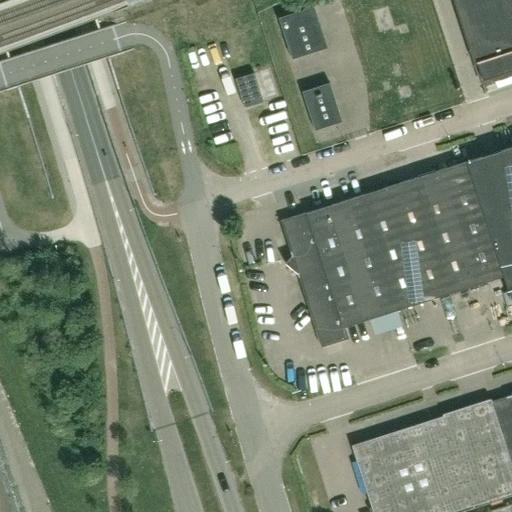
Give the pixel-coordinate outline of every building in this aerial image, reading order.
[(511,0),(453,0),(480,83),(490,80),(494,82),(511,76),(511,0)] [(326,47),(313,8),(314,8),(314,6),(312,7),(312,8),(280,18),(280,17),(278,18),(279,20),(279,19),(287,44),(291,57),(291,59),(293,59),(293,58),(325,47),(325,48),(327,48),(327,46),(326,47)] [(263,102),(254,73),(235,79),(244,108),(263,102)] [(340,120),(329,86),(330,85),(329,83),(328,83),(328,84),(304,92),(303,91),(302,92),(302,94),(303,93),(315,129),(314,129),(314,131),(316,130),(316,129),(340,122),(340,123),(342,122),(341,120),(340,120)] [(511,147),(466,162),(503,276),(511,303),(511,147)] [(503,276),(466,162),(308,213),(308,212),(280,221),(291,256),(285,263),(299,274),(322,348),(348,339),(344,328),(503,276)] [(419,360),(437,356),(435,347),(417,351),(419,360)] [(511,394),(493,401),(511,463),(511,394)] [(511,492),(511,463),(493,401),(429,421),(354,446),(375,511),(462,511),(475,508),(474,504),(502,495),(503,495),(511,492)]
